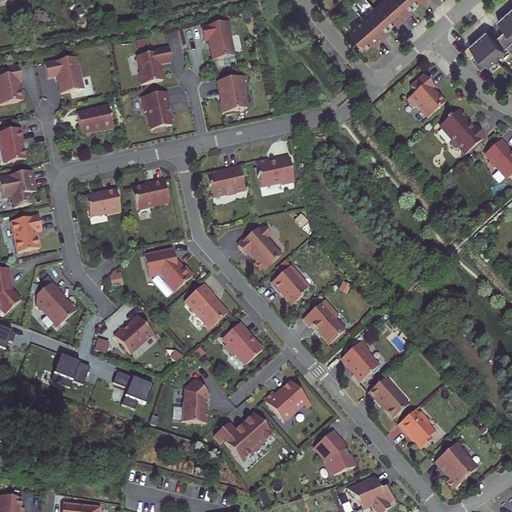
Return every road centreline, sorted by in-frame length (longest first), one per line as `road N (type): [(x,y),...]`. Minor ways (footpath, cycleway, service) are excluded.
road 1 (residential): [(297,347),(201,239),(179,148)]
road 2 (residential): [(442,511),(297,347)]
road 3 (residential): [(203,143),(338,114),(378,83)]
road 4 (residential): [(109,308),(77,273),(60,182)]
road 5 (residential): [(60,182),(179,148)]
